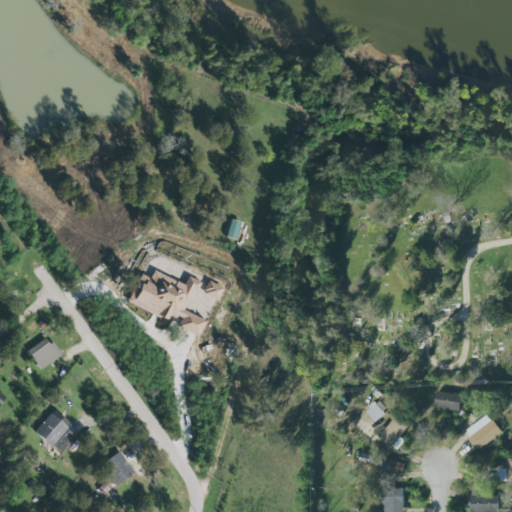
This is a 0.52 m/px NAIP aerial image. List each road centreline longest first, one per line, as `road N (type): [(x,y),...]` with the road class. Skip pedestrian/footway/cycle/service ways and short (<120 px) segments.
road 1 (residential): [(196,511),(188,476),(39,272)]
road 2 (track): [(247,376),(197,498)]
